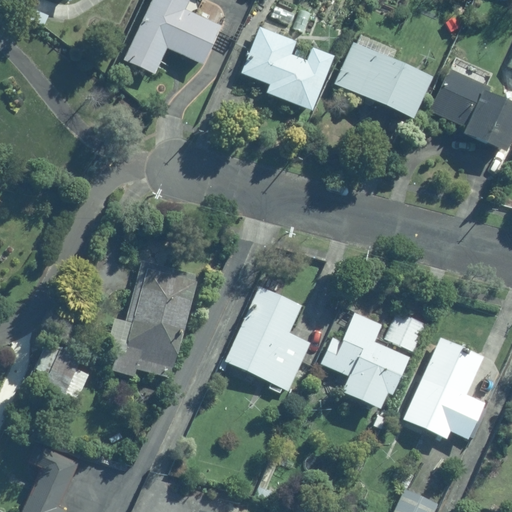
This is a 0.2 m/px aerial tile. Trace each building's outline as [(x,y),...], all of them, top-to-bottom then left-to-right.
[(191,0),(156,0),(126,63),(157,78),(169,53),(203,70),(221,33),(184,15),(191,0)] [(332,61),(259,28),(238,77),(268,90),(266,94),(309,113),(332,61)] [(433,83),(390,62),(394,53),(359,36),(352,52),(335,88),(413,125),(433,83)] [(489,90),(447,71),(429,114),(466,130),(462,139),(507,158),(511,145),(511,107),(486,96),(489,90)] [(193,278),(135,265),(123,320),(132,322),(124,360),(173,371),(193,278)] [(303,311),(257,289),(222,365),(290,396),(312,347),(291,337),(303,311)] [(332,341),(319,365),(348,380),(341,394),(379,414),(388,397),(394,400),(411,365),(374,346),(382,329),(354,315),(339,345),(332,341)] [(420,329),(394,316),(382,340),(408,353),(420,329)] [(477,361),(439,343),(404,421),(444,439),(447,433),(464,441),(479,408),(460,400),(477,361)] [(82,362),(59,351),(41,388),(64,399),(82,362)] [(72,477),(45,465),(24,511),(57,511),(72,477)] [(430,511),(432,510),(399,494),(389,511),(430,511)]
